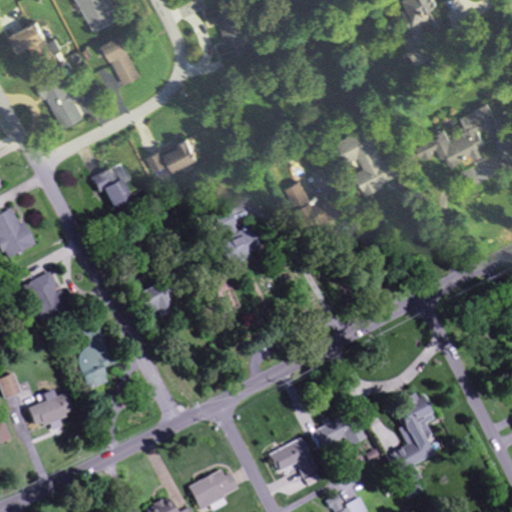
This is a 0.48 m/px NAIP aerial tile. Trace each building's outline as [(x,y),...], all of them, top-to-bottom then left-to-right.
[(74,0),(92,32),(117,19),(106,0),(74,0)] [(421,26),(439,19),(431,0),(397,0),(411,35),(404,38),(408,50),(427,43),(421,26)] [(225,47),(242,41),(230,5),(203,14),(208,28),(217,25),(225,47)] [(45,40),(30,20),(6,38),(20,58),(45,40)] [(101,43),(119,86),(136,78),(119,35),(101,43)] [(81,119),(73,100),(74,100),(61,68),(36,78),(57,129),(81,119)] [(457,117),(460,125),(430,137),(443,168),(485,150),(477,130),(491,124),(483,106),(457,117)] [(334,142),(344,164),(356,159),(361,170),(352,174),(361,194),(392,180),(369,127),(334,142)] [(145,156),(154,177),(194,160),(185,139),(145,156)] [(89,177),(103,212),(125,203),(110,168),(89,177)] [(342,214),(333,195),(309,206),(298,182),(284,189),(304,232),(342,214)] [(27,247),(8,209),(0,212),(0,256),(1,260),(27,247)] [(245,229),(211,241),(220,268),(254,256),(245,229)] [(44,274),(19,286),(38,326),(62,315),(44,274)] [(168,311),(162,286),(133,293),(139,318),(168,311)] [(511,333),(511,332),(511,303),(499,310),(511,333)] [(113,364),(96,321),(76,329),(84,349),(68,356),(83,392),(103,384),(97,370),(113,364)] [(0,399),(16,393),(8,375),(0,377),(0,399)] [(21,408),(29,430),(68,416),(60,395),(21,408)] [(428,456),(420,439),(427,435),(408,395),(384,406),(403,447),(381,457),(394,485),(411,477),(406,467),(428,456)] [(329,443),(340,439),(344,447),(359,442),(351,419),(324,429),(329,443)] [(275,476),(307,457),(295,438),(264,457),(275,476)] [(183,488),(195,511),(233,493),(222,469),(183,488)] [(329,511),(361,511),(357,500),(337,508),(334,501),(326,504),(329,511)]
